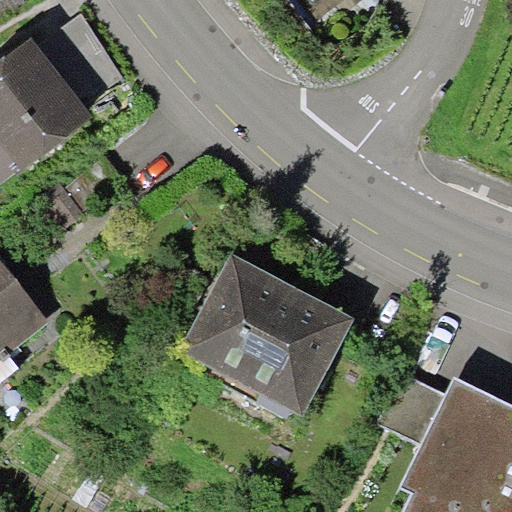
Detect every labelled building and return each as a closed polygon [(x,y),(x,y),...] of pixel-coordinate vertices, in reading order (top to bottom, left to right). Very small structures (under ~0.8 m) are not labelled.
[(0,0),(0,16),(25,2),(24,0),(0,0)] [(82,12),(39,45),(86,106),(122,77),(82,12)] [(39,45),(32,36),(0,60),(0,184),(23,167),(25,170),(94,116),(86,106),(39,45)] [(354,318),(232,252),(179,347),(302,414),(354,318)] [(0,360),(49,321),(0,259),(0,360)] [(448,394),(407,373),(377,426),(420,446),(386,511),(511,511),(511,405),(454,377),(448,394)]
